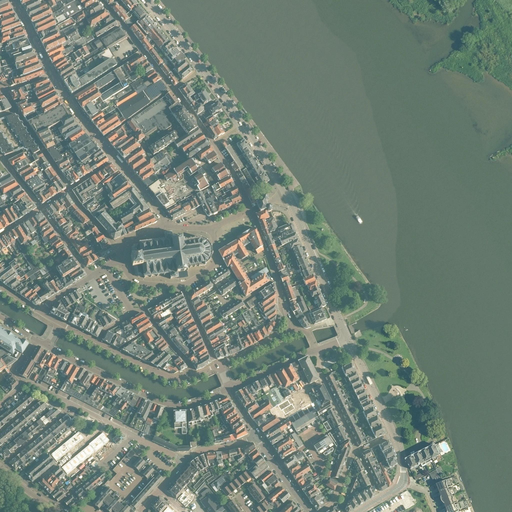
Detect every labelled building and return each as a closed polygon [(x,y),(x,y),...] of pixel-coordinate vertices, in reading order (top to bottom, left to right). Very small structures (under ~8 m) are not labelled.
[(36,0),(23,6),(26,12),(44,3),(44,2),(45,2),(44,0),(36,0)] [(48,0),(44,0),(45,2),(44,2),(44,3),(26,12),(29,18),(48,9),(51,8),(48,2),(49,2),(48,0)] [(53,0),(52,0),(49,2),(48,2),(51,8),(48,9),(29,18),(32,24),(51,14),(61,8),(74,1),(73,0),(64,0),(57,4),(55,4),(53,0)] [(75,0),(74,1),(61,8),(64,14),(67,18),(86,7),(84,3),(88,0),(75,0)] [(138,5),(133,0),(132,0),(129,3),(127,1),(124,4),(125,6),(124,6),(126,9),(127,8),(130,12),(138,5)] [(8,4),(0,7),(0,13),(12,10),(8,4)] [(130,12),(126,15),(129,18),(131,16),(130,15),(131,14),(131,15),(134,13),(134,14),(133,15),(135,17),(136,16),(139,19),(139,20),(140,20),(146,15),(138,5),(130,12)] [(93,10),(91,7),(86,10),(90,16),(91,17),(91,16),(96,14),(93,10)] [(64,14),(61,8),(51,14),(32,24),(35,29),(53,20),(55,19),(62,15),(66,19),(67,18),(64,14)] [(0,28),(19,21),(16,16),(12,10),(0,13),(0,28)] [(92,18),(87,21),(90,27),(91,28),(94,32),(100,28),(107,24),(113,20),(109,15),(105,10),(100,13),(92,18)] [(126,15),(122,11),(118,15),(124,22),(128,19),(129,19),(129,18),(126,15)] [(86,18),(85,16),(83,12),(74,17),(79,24),(87,20),(87,21),(92,18),(91,16),(91,17),(90,16),(88,17),(88,16),(86,18)] [(53,20),(35,29),(37,34),(42,32),(45,30),(56,25),(58,24),(62,21),(66,19),(62,15),(55,19),(53,20)] [(138,22),(135,24),(134,25),(139,30),(139,31),(140,31),(136,26),(138,24),(141,27),(141,28),(140,27),(139,28),(141,30),(151,21),(149,19),(150,18),(150,16),(149,15),(147,15),(147,16),(146,15),(140,20),(138,22)] [(70,27),(41,41),(43,46),(62,37),(65,35),(75,29),(76,28),(75,27),(79,24),(74,17),(71,18),(75,24),(73,26),(70,27)] [(75,24),(71,18),(55,27),(38,36),(41,41),(70,27),(73,26),(75,24)] [(132,22),(129,19),(128,19),(124,22),(130,29),(134,25),(135,24),(134,25),(132,22)] [(79,24),(75,27),(76,28),(80,26),(81,27),(85,24),(88,29),(91,28),(90,27),(87,21),(87,20),(79,24)] [(113,20),(107,24),(110,29),(114,27),(118,25),(113,20)] [(0,33),(21,26),(19,21),(0,28),(0,33)] [(143,35),(140,31),(139,31),(143,36),(146,34),(147,35),(156,27),(156,26),(156,25),(156,24),(155,23),(154,23),(153,24),(151,21),(141,30),(142,31),(143,30),(146,33),(143,35)] [(107,24),(100,28),(104,33),(107,32),(107,31),(110,29),(107,24)] [(134,25),(130,29),(134,34),(139,30),(134,25)] [(0,33),(0,44),(10,41),(8,36),(23,31),(21,26),(0,33)] [(128,37),(119,27),(98,39),(102,46),(106,44),(109,48),(124,40),(128,37)] [(146,34),(143,36),(144,37),(144,38),(145,39),(149,36),(152,39),(160,32),(160,31),(159,29),(158,29),(156,27),(147,35),(146,34)] [(100,28),(94,32),(94,33),(97,37),(101,35),(104,33),(100,28)] [(75,30),(75,29),(65,35),(68,40),(78,34),(80,33),(77,29),(75,30)] [(139,30),(134,34),(140,41),(144,38),(144,37),(143,36),(139,31),(139,30)] [(25,35),(23,31),(8,36),(10,41),(25,35)] [(90,32),(81,38),(86,44),(94,39),(90,32)] [(154,42),(151,46),(152,48),(156,45),(156,44),(165,37),(160,32),(152,39),(154,42)] [(65,42),(46,52),(49,58),(71,46),(74,51),(79,48),(86,44),(81,38),(80,38),(78,34),(68,40),(65,42)] [(0,49),(2,49),(1,45),(7,43),(8,47),(28,40),(25,35),(10,41),(0,44),(0,49)] [(65,42),(62,37),(43,46),(46,52),(65,42)] [(170,44),(165,37),(156,44),(156,45),(156,44),(162,51),(161,51),(162,51),(170,44)] [(145,39),(144,38),(140,41),(144,47),(148,43),(145,39)] [(98,39),(94,42),(98,49),(102,46),(98,39)] [(2,49),(3,51),(1,51),(1,52),(2,55),(3,55),(7,54),(30,45),(28,40),(8,47),(2,49)] [(151,46),(148,43),(144,47),(148,52),(153,49),(152,48),(151,46)] [(170,44),(162,51),(166,57),(176,48),(174,46),(174,45),(173,43),(172,43),(171,43),(170,44)] [(98,49),(96,50),(109,70),(117,66),(113,62),(112,59),(114,58),(109,48),(106,44),(102,46),(98,49)] [(7,54),(3,55),(3,57),(7,56),(8,55),(9,55),(10,59),(33,51),(30,45),(7,54)] [(71,46),(49,58),(52,64),(63,58),(62,56),(65,54),(66,56),(70,54),(70,53),(74,51),(71,46)] [(86,47),(75,53),(78,59),(82,57),(82,58),(88,54),(89,54),(88,51),(86,47)] [(176,49),(176,48),(166,57),(168,59),(171,62),(181,54),(179,52),(179,51),(178,50),(177,49),(176,49)] [(153,49),(148,52),(154,59),(158,56),(157,55),(157,54),(153,49)] [(89,54),(88,54),(102,75),(109,70),(96,50),(94,51),(89,54)] [(33,51),(10,59),(1,62),(3,67),(14,64),(35,57),(33,51)] [(88,54),(82,58),(85,62),(83,63),(87,68),(94,80),(102,75),(88,54)] [(134,63),(132,65),(135,69),(139,67),(138,66),(146,60),(141,54),(134,59),(132,60),(134,63)] [(171,62),(166,66),(171,72),(174,69),(175,68),(184,61),(185,60),(183,58),(184,57),(182,54),(182,55),(181,55),(181,54),(171,62)] [(158,56),(154,59),(159,66),(162,63),(163,62),(161,60),(158,56)] [(1,68),(0,68),(0,74),(3,74),(9,73),(17,71),(24,68),(38,63),(35,57),(14,64),(3,67),(1,68)] [(70,61),(68,57),(54,65),(56,69),(70,61)] [(76,62),(73,63),(58,73),(61,77),(83,63),(85,62),(82,58),(82,57),(78,59),(75,61),(76,62)] [(71,60),(70,61),(56,69),(58,73),(73,63),(71,60)] [(149,64),(146,60),(138,66),(140,70),(142,72),(145,71),(143,68),(149,64)] [(166,66),(165,65),(164,65),(167,69),(170,72),(170,73),(171,72),(175,77),(178,74),(188,66),(184,61),(175,68),(174,69),(171,72),(166,66)] [(17,71),(9,73),(11,80),(13,79),(20,77),(24,76),(24,75),(30,73),(36,71),(41,69),(38,63),(24,68),(17,71)] [(87,68),(83,63),(61,77),(64,82),(72,77),(79,73),(87,68)] [(132,71),(128,63),(123,66),(128,75),(133,72),(132,71)] [(153,69),(149,64),(143,68),(145,71),(146,73),(148,72),(153,69)] [(164,64),(160,68),(167,76),(170,73),(170,72),(167,69),(164,65),(165,65),(165,64),(164,64)] [(128,75),(123,66),(118,70),(124,79),(121,81),(122,83),(125,81),(130,78),(128,75)] [(188,66),(178,74),(182,80),(192,71),(188,66)] [(94,80),(87,68),(79,73),(87,85),(90,83),(94,80)] [(124,79),(118,70),(113,73),(117,78),(119,83),(120,84),(122,83),(121,81),(124,79)] [(146,75),(148,79),(144,81),(142,78),(140,79),(144,84),(149,80),(157,75),(153,70),(149,73),(146,75)] [(36,71),(30,73),(33,79),(39,77),(36,71)] [(3,74),(0,74),(0,82),(7,81),(9,80),(11,80),(9,73),(3,74)] [(30,73),(24,75),(26,82),(27,82),(27,81),(33,79),(30,73)] [(79,73),(72,77),(79,89),(87,85),(79,73)] [(117,78),(113,73),(94,85),(79,94),(74,97),(82,109),(92,103),(94,102),(98,99),(102,96),(101,94),(107,90),(104,87),(117,78)] [(100,112),(98,113),(89,119),(104,136),(115,129),(121,124),(169,90),(161,80),(157,75),(149,80),(144,84),(140,79),(130,85),(133,90),(127,95),(117,101),(115,103),(118,108),(117,108),(123,117),(118,120),(115,115),(105,122),(102,118),(104,116),(101,112),(109,107),(108,107),(100,112)] [(130,78),(125,81),(128,86),(137,79),(135,75),(133,77),(130,78)] [(79,89),(72,77),(64,82),(72,94),(79,89)] [(179,83),(175,77),(170,80),(174,85),(175,85),(179,83)] [(119,83),(117,78),(104,87),(107,90),(108,92),(119,86),(119,83)] [(47,79),(33,84),(29,85),(32,91),(33,91),(50,83),(47,79)] [(125,81),(122,83),(120,84),(123,90),(126,88),(128,87),(128,86),(125,81)] [(53,89),(50,83),(33,91),(34,93),(36,96),(53,89)] [(108,92),(102,96),(98,99),(101,104),(103,103),(105,102),(114,96),(123,90),(120,84),(119,83),(119,86),(108,92)] [(191,89),(187,84),(179,90),(182,95),(185,93),(191,89)] [(130,85),(128,87),(126,88),(123,90),(127,95),(133,90),(130,85)] [(20,89),(16,90),(20,101),(25,99),(24,97),(20,89)] [(53,89),(36,96),(36,97),(39,102),(56,94),(53,89)] [(194,94),(191,89),(185,93),(182,95),(186,100),(189,98),(190,97),(194,94)] [(20,101),(16,90),(11,92),(10,94),(15,103),(20,101)] [(127,95),(123,90),(114,96),(117,101),(127,95)] [(204,90),(200,93),(197,95),(190,99),(191,99),(193,102),(197,107),(198,107),(198,106),(199,106),(200,105),(201,106),(202,106),(207,103),(211,101),(209,97),(207,94),(204,90)] [(165,96),(167,99),(166,100),(164,101),(166,104),(168,103),(167,102),(169,101),(172,106),(178,102),(171,92),(165,96)] [(25,101),(16,105),(18,107),(23,115),(33,111),(60,99),(56,94),(39,102),(36,103),(32,104),(27,106),(25,101)] [(132,119),(127,123),(132,129),(135,134),(140,130),(141,132),(141,133),(144,138),(146,141),(147,141),(147,142),(149,145),(149,146),(150,147),(154,144),(148,135),(158,128),(159,129),(159,128),(161,132),(163,131),(173,124),(168,118),(173,114),(172,113),(169,108),(166,104),(164,101),(162,98),(132,120),(132,119)] [(60,99),(33,111),(37,118),(63,104),(60,99)] [(103,103),(101,104),(97,107),(100,112),(108,107),(105,102),(103,103)] [(172,106),(169,108),(172,113),(173,114),(182,107),(181,105),(178,102),(172,106)] [(209,105),(203,109),(203,110),(203,112),(201,113),(197,115),(199,119),(205,115),(203,113),(207,110),(210,115),(208,116),(209,117),(211,116),(216,112),(222,109),(221,108),(221,107),(221,106),(220,106),(220,105),(218,102),(214,104),(213,103),(209,105)] [(92,103),(82,109),(89,119),(98,113),(92,103)] [(63,104),(37,118),(28,122),(36,134),(47,129),(71,116),(63,104)] [(197,107),(193,110),(197,115),(201,113),(203,112),(203,110),(203,109),(203,108),(203,107),(202,107),(202,106),(201,106),(200,105),(199,106),(198,106),(198,107),(197,107)] [(150,147),(149,148),(152,152),(153,155),(174,141),(175,143),(182,139),(185,136),(197,128),(182,107),(173,114),(186,133),(180,137),(175,130),(173,131),(154,144),(150,147)] [(209,117),(206,119),(208,122),(209,124),(215,119),(214,118),(215,118),(214,116),(217,114),(221,112),(220,110),(222,109),(216,112),(211,116),(209,117)] [(33,111),(23,115),(28,122),(37,118),(33,111)] [(0,149),(4,156),(22,149),(24,152),(24,153),(29,151),(32,155),(40,151),(15,114),(0,119),(0,149)] [(74,121),(71,116),(47,129),(50,134),(74,121)] [(215,119),(209,124),(211,127),(212,126),(213,128),(218,125),(215,119)] [(74,121),(50,134),(53,138),(54,138),(54,139),(78,126),(74,121)] [(132,129),(127,123),(106,138),(110,144),(128,132),(132,129)] [(218,125),(213,128),(219,136),(221,135),(222,135),(224,133),(218,125)] [(78,126),(54,139),(55,140),(54,141),(56,145),(81,130),(78,126)] [(212,126),(211,127),(207,130),(214,140),(219,136),(213,128),(212,126)] [(197,128),(185,136),(189,142),(201,134),(197,128)] [(50,134),(47,129),(36,134),(40,140),(47,150),(56,145),(54,141),(55,140),(54,139),(54,138),(53,138),(50,134)] [(135,134),(132,129),(128,132),(110,144),(114,148),(135,134)] [(81,130),(56,145),(47,150),(47,151),(55,146),(57,151),(85,134),(81,130)] [(140,130),(135,134),(114,148),(118,153),(137,140),(135,137),(141,133),(141,132),(140,130)] [(144,138),(141,133),(135,137),(137,140),(118,153),(123,159),(140,147),(137,142),(138,142),(144,138)] [(85,134),(57,151),(60,156),(64,153),(62,149),(67,146),(69,150),(89,139),(85,134)] [(201,134),(189,142),(181,148),(184,153),(205,140),(201,134)] [(182,139),(175,143),(174,143),(178,149),(181,148),(189,142),(185,136),(182,139)] [(89,139),(69,150),(64,153),(60,156),(62,159),(63,160),(74,153),(92,143),(89,139)] [(244,140),(243,141),(242,139),(241,139),(237,141),(237,142),(238,144),(237,145),(239,148),(247,144),(244,140)] [(209,145),(205,140),(184,153),(185,154),(188,159),(209,145)] [(226,140),(221,143),(225,148),(230,145),(226,140)] [(92,143),(74,153),(78,159),(96,147),(92,143)] [(231,147),(230,145),(225,148),(225,149),(233,161),(238,157),(242,154),(243,155),(250,150),(249,149),(249,148),(247,144),(239,148),(234,151),(231,147)] [(55,146),(47,151),(56,163),(62,159),(60,156),(57,151),(55,146)] [(96,147),(78,159),(75,160),(78,164),(81,162),(90,156),(99,150),(96,147)] [(214,152),(210,147),(197,155),(201,160),(204,158),(205,158),(213,152),(214,152)] [(141,148),(124,160),(129,165),(142,156),(145,154),(141,148)] [(90,156),(81,162),(84,165),(87,164),(92,160),(102,153),(99,150),(90,156)] [(250,150),(243,155),(247,161),(254,157),(250,150)] [(29,151),(24,153),(9,160),(8,160),(13,166),(30,158),(29,157),(32,155),(29,151)] [(40,151),(32,155),(29,157),(30,158),(13,166),(17,172),(24,168),(34,162),(44,157),(40,151)] [(218,158),(214,152),(213,152),(205,158),(208,162),(210,161),(211,163),(218,158)] [(63,160),(57,165),(60,169),(63,174),(70,169),(72,168),(72,169),(76,167),(75,166),(78,164),(75,160),(78,159),(74,153),(63,160)] [(105,156),(102,153),(92,160),(94,163),(105,156)] [(105,156),(94,163),(97,167),(97,168),(105,162),(108,160),(105,156)] [(142,156),(129,165),(134,171),(151,160),(150,159),(146,162),(143,157),(142,157),(142,156)] [(48,162),(44,157),(34,162),(34,163),(36,165),(37,168),(38,167),(48,162)] [(196,158),(194,157),(176,169),(187,181),(198,193),(215,183),(208,173),(205,175),(201,169),(201,170),(200,168),(198,165),(196,167),(194,164),(196,158)] [(242,164),(238,157),(233,161),(234,162),(236,166),(237,167),(242,164)] [(242,164),(237,167),(239,169),(239,168),(240,168),(240,169),(246,166),(247,168),(257,162),(254,157),(247,161),(242,164)] [(166,158),(155,165),(138,177),(142,181),(161,169),(162,169),(168,165),(170,164),(169,163),(168,161),(166,158)] [(92,160),(87,164),(88,165),(92,171),(97,167),(94,163),(92,160)] [(151,160),(134,171),(138,177),(155,165),(151,160)] [(0,180),(10,175),(9,175),(0,164),(0,162),(0,180)] [(34,163),(34,162),(24,168),(17,172),(21,177),(34,170),(37,168),(36,165),(31,168),(29,166),(34,163)] [(51,167),(48,162),(38,167),(41,172),(43,170),(44,171),(51,167)] [(81,162),(78,164),(75,166),(76,167),(77,169),(78,169),(76,166),(78,164),(81,167),(78,168),(83,176),(88,173),(84,168),(85,167),(84,165),(81,162)] [(257,162),(247,168),(242,171),(246,177),(250,175),(248,172),(252,170),(253,173),(261,168),(257,162)] [(87,164),(84,165),(85,167),(84,168),(88,173),(92,171),(88,165),(87,164)] [(112,164),(106,168),(105,168),(107,172),(114,167),(112,164)] [(220,164),(212,169),(215,173),(217,172),(219,175),(217,176),(219,181),(229,176),(221,164),(220,164)] [(169,165),(168,165),(162,169),(166,174),(172,170),(171,168),(169,166),(169,165)] [(297,165),(290,170),(307,191),(314,186),(297,165)] [(51,167),(44,171),(47,176),(54,172),(51,167)] [(77,169),(76,167),(72,169),(79,179),(83,176),(78,168),(78,169),(77,169)] [(105,168),(104,169),(107,175),(103,177),(106,181),(118,171),(114,167),(107,172),(105,168)] [(72,168),(70,169),(71,170),(69,172),(70,174),(75,182),(79,179),(72,169),(72,168)] [(250,175),(246,177),(250,184),(265,174),(264,173),(261,168),(253,173),(256,176),(252,178),(250,175)] [(166,174),(162,169),(161,169),(142,181),(147,187),(157,180),(166,174)] [(176,169),(157,181),(148,188),(158,199),(157,199),(162,206),(163,206),(165,209),(166,209),(166,210),(176,204),(180,201),(181,202),(198,193),(187,181),(176,169)] [(37,176),(34,170),(21,177),(25,182),(37,176)] [(70,174),(69,172),(68,171),(63,174),(70,184),(71,184),(75,182),(70,174)] [(101,184),(97,188),(93,191),(92,190),(89,192),(90,194),(90,195),(93,194),(97,192),(99,191),(105,188),(105,187),(106,186),(106,185),(121,174),(118,171),(106,181),(101,184)] [(37,176),(25,182),(33,192),(45,185),(43,182),(48,179),(43,172),(37,176)] [(57,176),(54,172),(47,176),(50,180),(57,176)] [(103,177),(100,172),(95,175),(101,184),(106,181),(103,177)] [(241,172),(240,172),(237,174),(240,180),(245,178),(241,172)] [(128,182),(121,174),(106,185),(106,186),(105,187),(105,188),(99,191),(97,192),(93,194),(95,197),(99,202),(104,198),(105,198),(109,195),(128,182)] [(269,181),(265,174),(250,184),(253,188),(252,189),(251,190),(253,193),(259,189),(256,185),(259,182),(261,186),(269,181)] [(0,188),(14,181),(10,175),(0,180),(0,188)] [(101,184),(95,175),(90,179),(97,188),(101,184)] [(58,176),(54,179),(56,182),(62,190),(66,188),(63,184),(61,182),(58,176)] [(234,184),(230,177),(213,186),(216,190),(217,193),(234,184)] [(245,178),(240,180),(241,182),(242,182),(243,184),(242,185),(244,187),(249,184),(245,178)] [(54,179),(49,182),(51,185),(57,193),(62,190),(56,182),(54,179)] [(90,179),(72,191),(79,201),(82,205),(89,200),(94,198),(95,197),(93,194),(90,195),(90,194),(89,192),(92,190),(93,191),(97,188),(90,179)] [(0,196),(19,186),(14,181),(0,188),(0,196)] [(45,185),(33,192),(36,195),(46,189),(51,185),(49,182),(45,185)] [(105,198),(104,198),(108,203),(109,203),(118,197),(131,187),(128,182),(109,195),(105,198)] [(234,184),(217,193),(215,194),(216,196),(215,196),(216,198),(218,197),(220,196),(224,194),(230,191),(236,188),(234,184)] [(51,185),(46,189),(47,191),(52,197),(57,193),(51,185)] [(0,206),(0,207),(4,205),(3,203),(7,201),(8,200),(23,191),(19,186),(0,196),(0,206)] [(129,200),(134,207),(129,211),(119,217),(121,220),(118,222),(107,210),(94,217),(94,218),(95,218),(97,220),(96,220),(97,221),(99,223),(100,224),(102,226),(102,227),(105,229),(104,229),(105,230),(107,232),(108,233),(110,235),(114,240),(122,237),(126,235),(120,225),(131,220),(136,217),(139,215),(148,209),(144,204),(140,198),(131,187),(118,197),(109,203),(111,206),(112,207),(113,210),(129,200)] [(239,194),(236,188),(230,191),(233,197),(235,196),(239,194)] [(46,189),(36,195),(42,204),(47,200),(43,194),(47,191),(46,189)] [(8,200),(7,201),(8,203),(11,201),(12,202),(14,201),(15,203),(18,201),(21,200),(27,196),(23,191),(8,200)] [(52,197),(47,191),(43,194),(47,200),(52,197)] [(230,191),(224,194),(225,195),(222,197),(223,199),(221,200),(222,202),(230,198),(233,205),(234,205),(231,198),(233,197),(230,191)] [(202,192),(194,196),(199,206),(201,205),(203,203),(201,198),(204,197),(202,192)] [(73,204),(67,194),(61,198),(68,208),(65,211),(65,212),(66,214),(68,212),(71,210),(69,208),(73,204)] [(235,196),(233,197),(231,198),(234,205),(239,203),(243,200),(239,194),(235,196)] [(254,195),(248,197),(253,207),(257,205),(258,205),(257,202),(258,202),(254,195)] [(257,202),(258,205),(257,205),(258,207),(259,209),(260,212),(261,212),(262,213),(266,211),(267,212),(268,212),(269,212),(270,211),(271,211),(272,210),(272,209),(272,208),(272,207),(271,206),(270,205),(269,205),(268,205),(267,204),(266,202),(267,201),(268,200),(268,199),(268,198),(267,197),(267,196),(266,196),(265,195),(264,195),(263,196),(262,196),(262,197),(261,197),(261,198),(261,199),(261,200),(258,202),(257,202)] [(27,196),(21,200),(23,203),(26,207),(29,205),(32,202),(27,196)] [(99,202),(95,197),(94,198),(89,200),(82,205),(87,210),(97,203),(99,202)] [(206,201),(204,197),(201,198),(203,203),(201,205),(204,209),(203,210),(205,212),(205,213),(207,216),(209,217),(213,215),(208,205),(210,205),(207,200),(206,201)] [(219,200),(218,197),(216,198),(218,202),(217,202),(222,211),(226,209),(222,202),(221,200),(219,200)] [(68,208),(61,198),(57,201),(61,207),(64,212),(65,212),(65,211),(68,208)] [(97,203),(87,210),(90,214),(101,207),(105,204),(105,205),(108,203),(104,198),(99,202),(97,203)] [(192,201),(190,198),(185,201),(187,204),(191,211),(195,209),(192,201)] [(211,198),(207,200),(210,205),(208,205),(213,215),(217,213),(214,204),(211,198)] [(226,209),(233,205),(230,198),(222,202),(226,209)] [(21,200),(18,201),(23,209),(25,208),(29,213),(36,208),(32,202),(29,205),(26,207),(23,203),(21,200)] [(15,203),(14,203),(23,216),(29,213),(25,208),(23,209),(18,201),(15,203)] [(61,207),(57,201),(51,205),(55,209),(56,208),(57,210),(57,211),(58,212),(60,215),(63,213),(64,214),(65,215),(66,214),(65,212),(64,212),(61,207)] [(217,202),(214,204),(217,213),(222,211),(217,202)] [(14,203),(10,206),(19,219),(23,216),(14,203)] [(101,207),(90,214),(94,217),(107,210),(108,209),(112,207),(111,206),(108,208),(106,205),(109,203),(108,203),(105,205),(105,204),(101,207)] [(79,210),(73,204),(69,208),(71,210),(73,213),(79,210)] [(181,208),(178,204),(167,211),(169,215),(181,208)] [(191,211),(187,204),(182,207),(182,208),(185,214),(191,211)] [(4,205),(0,207),(2,210),(3,212),(3,213),(10,224),(14,222),(6,208),(4,205)] [(51,205),(47,208),(46,210),(51,216),(52,216),(58,212),(57,211),(57,210),(56,208),(55,209),(51,205)] [(7,207),(6,208),(14,222),(19,219),(10,206),(7,207)] [(182,208),(181,208),(169,215),(173,220),(185,214),(182,208)] [(148,209),(139,215),(136,217),(140,223),(143,221),(153,216),(148,209)] [(261,212),(260,212),(256,214),(259,222),(264,220),(265,220),(270,218),(267,212),(266,211),(262,213),(261,212)] [(0,214),(1,216),(0,216),(0,220),(4,228),(10,224),(3,213),(3,212),(1,213),(2,213),(0,214)] [(44,217),(40,212),(33,217),(36,222),(44,217)] [(61,216),(54,220),(57,224),(67,217),(67,216),(66,214),(65,215),(62,217),(61,216)] [(153,216),(143,221),(146,227),(157,222),(153,216)] [(33,217),(28,220),(36,231),(40,228),(36,222),(33,217)] [(40,228),(36,231),(38,234),(50,226),(48,223),(45,219),(44,217),(36,222),(40,228)] [(69,220),(67,217),(57,224),(60,227),(67,223),(66,222),(69,220)] [(93,225),(86,217),(81,221),(83,223),(83,224),(85,223),(89,227),(93,225)] [(265,220),(264,220),(267,227),(275,224),(273,218),(269,220),(266,221),(265,220)] [(36,231),(28,220),(24,223),(34,238),(38,236),(37,235),(38,234),(36,231)] [(67,223),(60,227),(63,231),(70,227),(73,225),(69,220),(66,222),(67,223)] [(134,225),(131,220),(120,225),(126,235),(128,234),(126,229),(132,226),(134,225)] [(267,227),(264,220),(259,222),(262,230),(268,228),(267,227)] [(134,225),(132,226),(134,231),(146,227),(143,221),(140,223),(134,225)] [(34,238),(24,223),(19,226),(33,246),(36,243),(34,238)] [(275,224),(267,227),(268,228),(270,233),(269,233),(269,235),(270,236),(276,234),(279,233),(278,231),(279,230),(278,229),(275,224)] [(276,234),(270,236),(271,240),(272,242),(278,240),(295,233),(292,225),(291,225),(291,224),(290,224),(278,229),(279,230),(278,231),(279,233),(280,236),(278,236),(278,235),(277,236),(276,234)] [(19,226),(14,230),(28,249),(33,246),(19,226)] [(50,226),(38,234),(37,235),(38,236),(40,240),(42,239),(45,237),(53,231),(50,226)] [(97,230),(94,226),(85,232),(87,236),(90,234),(92,233),(97,230)] [(73,231),(70,227),(63,231),(66,236),(73,231)] [(224,248),(219,251),(224,261),(227,267),(229,266),(239,282),(237,283),(246,296),(270,281),(268,277),(266,273),(269,272),(266,268),(250,277),(253,281),(250,282),(234,256),(238,254),(241,260),(249,256),(244,247),(250,243),(255,251),(256,251),(258,254),(264,250),(258,233),(256,231),(256,230),(254,228),(250,231),(250,230),(242,235),(237,238),(238,240),(233,243),(224,248)] [(73,231),(66,236),(70,240),(78,235),(79,234),(75,229),(73,231)] [(28,249),(14,230),(10,233),(23,252),(25,251),(28,249)] [(101,234),(97,230),(92,233),(94,238),(95,238),(98,236),(101,234)] [(53,231),(45,237),(48,242),(57,236),(53,231)] [(171,232),(171,233),(165,233),(164,233),(164,234),(165,239),(160,240),(159,239),(159,240),(153,241),(153,240),(152,240),(152,241),(147,241),(146,240),(146,242),(140,242),(140,241),(139,241),(139,242),(139,243),(134,244),(131,248),(132,255),(141,254),(142,265),(134,266),(135,274),(138,277),(143,276),(143,277),(144,277),(144,278),(145,278),(145,277),(150,276),(151,277),(152,277),(151,276),(157,275),(157,276),(158,276),(158,275),(164,274),(164,275),(165,275),(164,274),(170,273),(171,278),(170,279),(171,279),(171,278),(178,278),(179,278),(178,277),(177,272),(186,271),(187,272),(187,271),(186,270),(186,268),(186,267),(190,267),(190,268),(191,267),(194,266),(194,267),(195,267),(195,266),(198,266),(199,266),(204,265),(206,265),(206,264),(209,261),(210,261),(210,260),(211,260),(210,259),(212,254),(213,254),(213,253),(212,252),(211,247),(212,246),(211,246),(210,246),(207,241),(208,240),(207,240),(206,240),(201,238),(201,237),(200,237),(199,238),(195,238),(194,238),(194,239),(191,239),(191,238),(190,238),(190,239),(186,240),(186,239),(186,240),(184,240),(184,238),(182,239),(182,238),(182,237),(181,236),(181,237),(172,238),(171,233),(172,232),(171,232)] [(10,233),(5,236),(11,245),(18,255),(23,252),(10,233)] [(298,239),(295,233),(278,240),(279,242),(280,243),(280,242),(282,245),(280,245),(280,246),(287,244),(298,239)] [(98,236),(95,238),(96,241),(94,242),(91,243),(92,246),(94,245),(102,241),(105,239),(101,234),(98,236)] [(78,235),(70,240),(72,244),(77,241),(76,241),(80,238),(79,239),(77,237),(79,236),(78,235)] [(11,245),(5,236),(0,239),(6,247),(6,248),(9,247),(11,251),(9,252),(11,254),(13,253),(13,254),(14,254),(16,256),(18,255),(11,245)] [(48,242),(47,243),(46,244),(44,245),(45,247),(50,244),(51,247),(53,245),(60,240),(57,236),(48,242)] [(77,241),(72,244),(76,249),(86,243),(88,241),(87,239),(84,240),(85,241),(83,242),(81,239),(80,238),(76,241),(77,241)] [(300,245),(298,239),(287,244),(288,247),(287,248),(288,250),(291,249),(300,245)] [(53,245),(55,248),(49,251),(50,253),(53,251),(63,245),(60,240),(53,245)] [(89,248),(86,243),(76,249),(79,254),(89,248)] [(63,245),(53,251),(55,253),(57,251),(58,252),(56,253),(57,254),(58,253),(66,248),(63,245)] [(300,245),(291,249),(293,255),(303,251),(300,245)] [(111,246),(103,250),(106,255),(113,251),(113,250),(113,249),(111,246)] [(90,247),(89,248),(79,254),(83,260),(90,256),(94,254),(93,252),(94,251),(92,247),(91,248),(90,247)] [(66,248),(58,253),(60,256),(61,256),(63,258),(65,256),(67,260),(72,256),(71,256),(66,248)] [(37,269),(26,251),(22,254),(33,270),(26,274),(26,275),(25,275),(24,276),(25,276),(27,275),(29,278),(29,277),(34,275),(39,271),(38,268),(37,269)] [(305,257),(303,251),(293,255),(296,261),(305,257)] [(141,254),(132,255),(131,256),(131,259),(132,263),(132,266),(134,266),(142,265),(141,254)] [(305,257),(296,261),(298,267),(308,263),(305,257)] [(73,258),(61,265),(56,268),(62,278),(63,278),(80,267),(79,267),(73,258)] [(7,269),(5,270),(0,274),(0,280),(6,286),(19,276),(21,279),(24,276),(25,275),(17,265),(15,261),(9,264),(11,266),(7,269)] [(291,270),(289,271),(290,273),(299,269),(301,273),(310,269),(308,263),(298,267),(295,268),(292,270),(291,270)] [(80,267),(63,278),(64,279),(65,278),(68,279),(72,276),(72,277),(74,276),(74,277),(83,272),(80,267)] [(231,274),(230,273),(228,269),(222,272),(226,277),(231,274)] [(310,269),(301,273),(304,279),(313,275),(310,269)] [(65,278),(64,279),(66,282),(71,279),(74,283),(86,276),(83,272),(74,277),(74,276),(72,277),(72,276),(68,279),(65,278)] [(222,272),(217,276),(220,281),(226,277),(222,272)] [(55,273),(53,274),(55,277),(54,277),(57,282),(55,284),(60,291),(64,288),(59,280),(56,276),(55,273)] [(289,281),(287,276),(286,276),(286,275),(280,277),(283,283),(288,281),(289,281)] [(303,283),(291,288),(292,290),(292,291),(293,292),(297,290),(297,289),(307,285),(315,282),(313,275),(304,279),(303,279),(305,284),(304,284),(303,283)] [(21,279),(19,276),(6,286),(12,289),(21,283),(20,283),(18,281),(21,279)] [(220,281),(217,276),(212,279),(215,284),(220,281)] [(237,285),(234,281),(233,280),(231,277),(228,279),(230,282),(229,282),(233,288),(237,285)] [(62,278),(61,278),(59,280),(64,288),(73,284),(74,283),(71,279),(66,282),(64,279),(63,278),(62,278)] [(21,283),(12,289),(16,292),(25,286),(27,285),(27,284),(28,283),(27,281),(22,285),(21,283)] [(51,282),(48,284),(55,294),(60,291),(55,284),(53,281),(51,282)] [(55,294),(48,284),(46,282),(45,283),(41,286),(46,291),(51,297),(55,294)] [(233,288),(229,282),(224,286),(228,292),(233,288)] [(263,300),(276,292),(275,283),(273,282),(270,284),(270,286),(266,288),(265,288),(264,289),(264,290),(258,293),(263,300)] [(308,289),(307,289),(304,290),(306,293),(307,293),(318,288),(315,282),(307,285),(308,289)] [(27,288),(25,286),(16,292),(21,295),(32,287),(31,285),(27,288)] [(31,285),(32,287),(21,295),(26,299),(39,288),(37,286),(34,288),(31,285)] [(201,286),(195,290),(199,296),(205,292),(201,286)] [(228,292),(224,286),(218,290),(222,296),(228,292)] [(40,290),(39,288),(26,299),(30,302),(40,293),(40,292),(41,291),(40,290)] [(318,288),(307,293),(308,295),(310,294),(312,298),(313,297),(321,294),(318,288)] [(79,293),(77,290),(72,293),(77,302),(78,304),(80,302),(78,299),(81,298),(82,300),(83,298),(82,297),(81,297),(79,293)] [(199,296),(195,290),(194,291),(190,297),(190,299),(199,296)] [(41,291),(40,292),(42,294),(38,297),(42,302),(51,297),(46,291),(44,293),(43,291),(42,292),(41,291)] [(42,294),(40,292),(40,293),(30,302),(35,305),(37,305),(42,302),(38,297),(42,294)] [(263,300),(259,303),(258,304),(261,308),(275,298),(276,298),(276,292),(263,300)] [(72,293),(67,296),(72,305),(74,308),(76,307),(74,303),(77,302),(78,304),(77,302),(72,293)] [(168,306),(183,297),(181,293),(161,303),(164,308),(168,306)] [(72,305),(67,296),(61,299),(63,303),(67,309),(70,311),(71,308),(68,307),(72,305)] [(199,296),(190,299),(191,300),(193,305),(200,302),(198,299),(200,298),(199,296)] [(257,301),(254,296),(246,302),(251,309),(255,306),(254,304),(257,301)] [(298,298),(300,303),(298,304),(300,308),(303,313),(307,311),(303,302),(301,296),(300,297),(298,298)] [(183,297),(168,306),(170,309),(184,301),(183,297)] [(275,298),(261,308),(259,309),(262,313),(275,304),(275,298)] [(53,309),(52,309),(50,313),(54,315),(55,315),(61,318),(61,319),(62,319),(65,321),(66,321),(69,314),(61,309),(62,308),(59,307),(60,306),(62,307),(64,310),(66,311),(67,309),(70,311),(67,309),(63,303),(61,299),(56,302),(53,309)] [(315,305),(308,308),(311,312),(310,312),(310,313),(322,308),(325,306),(322,299),(315,302),(314,302),(315,305)] [(202,300),(200,302),(193,305),(195,310),(205,305),(202,300)] [(241,300),(236,303),(239,309),(244,305),(241,300)] [(162,319),(157,322),(158,323),(171,315),(174,313),(186,305),(184,301),(170,309),(164,312),(162,313),(160,315),(162,319)] [(236,303),(230,307),(234,312),(239,309),(236,303)] [(71,318),(68,322),(74,325),(76,326),(83,313),(86,308),(78,304),(75,309),(74,312),(73,314),(71,318)] [(275,304),(262,313),(261,314),(264,318),(265,317),(266,316),(276,310),(275,304)] [(298,304),(291,306),(290,308),(293,312),(300,308),(298,304)] [(186,305),(174,313),(176,317),(188,309),(186,305)] [(205,305),(195,310),(196,313),(197,315),(208,309),(207,306),(205,305)] [(157,312),(154,307),(151,309),(148,310),(151,315),(157,312)] [(230,307),(225,310),(228,315),(234,312),(230,307)] [(300,308),(293,312),(295,317),(303,313),(300,308)] [(310,313),(310,312),(309,313),(308,315),(309,318),(311,323),(313,322),(314,325),(327,319),(322,308),(310,313)] [(188,309),(176,317),(174,318),(176,321),(189,313),(188,309)] [(208,309),(197,315),(199,319),(210,315),(209,313),(210,312),(208,309)] [(160,310),(157,312),(151,315),(153,318),(160,315),(162,313),(160,310)] [(228,315),(225,310),(220,313),(223,319),(228,315)] [(250,314),(249,312),(248,310),(242,314),(247,323),(253,319),(250,314)] [(266,316),(265,317),(267,319),(268,318),(269,320),(269,319),(276,315),(276,310),(266,316)] [(251,311),(249,312),(250,314),(253,319),(255,323),(258,322),(252,311),(251,311)] [(88,316),(83,313),(76,326),(84,330),(89,319),(90,318),(88,317),(88,316)] [(135,316),(135,317),(129,320),(132,325),(139,321),(139,322),(135,324),(136,325),(133,327),(134,328),(135,330),(136,329),(137,328),(143,325),(148,321),(149,321),(146,318),(141,321),(140,320),(145,317),(143,315),(142,313),(135,316)] [(189,313),(176,321),(176,322),(179,325),(191,317),(189,313)] [(117,320),(108,314),(105,316),(109,324),(117,320)] [(171,315),(158,323),(160,327),(170,321),(173,319),(171,315)] [(210,315),(199,319),(202,325),(210,320),(212,318),(210,315)] [(100,317),(100,318),(101,321),(102,322),(105,327),(109,324),(105,316),(102,317),(101,318),(100,317)] [(179,325),(175,328),(174,329),(175,330),(177,329),(180,332),(182,331),(185,329),(194,323),(191,317),(179,325)] [(211,323),(210,320),(202,325),(204,330),(218,321),(222,319),(221,317),(211,323)] [(298,321),(302,325),(307,322),(305,317),(298,321)] [(89,319),(84,330),(92,334),(96,325),(97,323),(96,323),(96,322),(94,320),(93,321),(89,319)] [(129,320),(125,322),(131,333),(132,332),(132,331),(131,329),(134,328),(133,327),(133,326),(132,325),(129,320)] [(137,328),(136,329),(137,330),(139,334),(152,325),(148,321),(143,325),(137,328)] [(172,324),(170,321),(160,327),(163,330),(172,324)] [(218,321),(204,330),(207,335),(222,326),(218,321)] [(125,322),(120,325),(122,327),(123,329),(125,333),(128,331),(129,334),(131,333),(125,322)] [(177,334),(179,337),(180,339),(181,340),(183,337),(197,329),(194,323),(185,329),(188,332),(186,333),(186,334),(185,335),(182,331),(180,332),(178,334),(177,334)] [(172,324),(163,330),(166,334),(174,329),(175,328),(172,324)] [(0,374),(6,371),(10,376),(12,374),(7,368),(17,360),(21,354),(22,354),(24,350),(24,351),(29,344),(22,339),(21,341),(13,335),(8,332),(0,327),(0,325),(0,374)] [(96,325),(92,334),(91,334),(97,337),(102,328),(96,325)] [(223,327),(222,326),(207,335),(209,341),(225,332),(226,331),(223,327)] [(257,327),(256,326),(251,329),(252,331),(253,333),(257,342),(263,339),(258,330),(257,328),(257,327)] [(166,334),(170,339),(172,337),(173,336),(175,335),(177,334),(175,331),(175,330),(174,329),(166,334)] [(181,340),(180,339),(178,341),(181,339),(182,341),(185,340),(184,338),(186,337),(188,340),(199,333),(197,329),(183,337),(181,340)] [(252,331),(250,332),(248,329),(245,331),(246,333),(253,344),(257,342),(253,333),(252,331)] [(113,334),(108,331),(106,332),(102,340),(105,341),(105,342),(107,343),(107,342),(111,344),(115,335),(113,334)] [(237,334),(235,331),(232,333),(233,335),(236,341),(240,351),(244,349),(240,340),(239,338),(237,334)] [(131,333),(129,334),(126,335),(126,333),(125,333),(125,336),(125,337),(128,341),(135,337),(132,332),(131,333)] [(148,332),(143,335),(146,339),(148,344),(151,342),(154,340),(153,340),(153,339),(151,337),(150,334),(148,332)] [(227,336),(225,332),(209,341),(211,345),(227,336)] [(115,335),(111,344),(115,347),(115,346),(118,348),(127,342),(126,340),(122,338),(123,336),(116,333),(115,335)] [(199,333),(188,340),(193,348),(202,342),(199,333)] [(246,336),(244,337),(249,346),(253,344),(246,333),(245,333),(246,336)] [(227,336),(211,345),(213,349),(227,341),(231,339),(230,337),(231,337),(230,334),(227,336)] [(161,337),(160,338),(155,342),(153,343),(156,346),(164,340),(161,337)] [(249,346),(244,337),(240,340),(244,349),(249,346)] [(164,340),(156,346),(161,352),(162,352),(164,350),(169,346),(164,340)] [(227,341),(213,349),(214,352),(220,349),(225,347),(229,345),(227,341)] [(189,351),(185,355),(188,359),(193,356),(204,347),(202,342),(193,348),(194,349),(189,351)] [(132,343),(121,350),(122,350),(122,351),(123,351),(128,353),(132,355),(138,346),(136,345),(132,343)] [(38,346),(33,354),(38,357),(35,363),(37,364),(44,350),(38,346)] [(138,346),(132,355),(136,357),(136,358),(136,357),(140,359),(140,360),(141,360),(152,352),(151,352),(138,346)] [(158,355),(156,356),(147,362),(160,368),(166,363),(170,358),(167,355),(173,351),(169,346),(164,350),(167,353),(165,355),(162,352),(161,352),(158,355)] [(185,347),(181,352),(184,355),(185,355),(189,351),(185,347)] [(207,352),(204,347),(193,356),(195,359),(207,352)] [(225,347),(220,349),(224,357),(229,356),(226,349),(225,347)] [(220,349),(214,352),(217,359),(224,357),(220,349)] [(37,364),(36,365),(42,369),(44,365),(51,354),(44,350),(37,364)] [(178,357),(173,351),(167,355),(170,358),(173,362),(178,357)] [(152,352),(141,360),(147,362),(156,356),(152,352)] [(209,356),(207,352),(195,359),(198,363),(201,361),(209,356)] [(38,357),(33,354),(30,360),(35,363),(38,357)] [(40,373),(39,375),(37,378),(43,381),(57,357),(51,354),(44,365),(42,369),(46,371),(46,372),(44,375),(40,373)] [(209,356),(201,361),(204,367),(209,363),(211,362),(209,356)] [(298,361),(291,365),(295,372),(296,374),(299,372),(302,370),(303,371),(302,372),(302,373),(303,372),(309,384),(315,381),(318,380),(319,379),(312,366),(308,357),(308,356),(307,357),(299,361),(298,361)] [(62,360),(57,357),(43,381),(55,387),(57,384),(51,381),(52,379),(58,369),(62,360)] [(170,358),(166,363),(167,364),(169,361),(171,364),(172,364),(174,367),(175,368),(177,366),(183,362),(178,357),(173,362),(170,358)] [(68,363),(62,360),(58,369),(64,372),(68,363)] [(201,361),(198,363),(194,365),(197,370),(202,368),(203,367),(204,367),(201,361)] [(183,362),(177,366),(181,370),(187,367),(183,362)] [(58,383),(56,388),(61,390),(74,366),(68,363),(64,372),(63,374),(66,376),(63,381),(65,382),(63,385),(58,383)] [(351,364),(341,368),(343,371),(343,372),(346,377),(355,373),(351,364)] [(285,388),(299,380),(296,374),(295,372),(291,365),(276,372),(270,375),(278,389),(284,386),(285,388)] [(74,366),(61,390),(67,393),(67,392),(64,390),(67,384),(70,386),(80,369),(74,366)] [(70,386),(67,392),(67,393),(70,395),(72,390),(72,389),(74,386),(76,382),(79,384),(79,383),(86,371),(80,369),(70,386)] [(79,383),(79,384),(79,383),(88,389),(91,385),(89,384),(89,383),(88,382),(89,382),(89,381),(93,375),(86,371),(79,383)] [(333,376),(331,373),(324,376),(327,382),(334,379),(336,378),(335,375),(333,376)] [(355,373),(346,377),(344,378),(347,384),(349,383),(350,382),(358,379),(355,373)] [(10,376),(8,378),(6,380),(10,384),(7,386),(6,384),(2,388),(5,391),(9,387),(12,390),(18,384),(18,381),(12,374),(10,376)] [(98,377),(93,375),(89,381),(89,382),(94,385),(98,377)] [(278,389),(270,375),(264,378),(264,379),(277,400),(279,404),(285,400),(280,391),(279,391),(277,389),(278,389)] [(103,380),(98,377),(94,385),(97,387),(103,380)] [(277,400),(264,379),(258,381),(262,389),(269,400),(271,404),(273,408),(279,404),(277,400)] [(335,382),(334,379),(327,382),(330,387),(336,384),(339,383),(337,381),(335,382)] [(350,382),(349,383),(351,386),(349,387),(349,388),(348,388),(349,390),(353,388),(361,384),(358,379),(350,382)] [(89,399),(86,403),(92,406),(96,401),(93,399),(97,393),(99,395),(101,392),(108,382),(103,380),(97,387),(92,395),(89,399)] [(258,381),(252,384),(257,392),(259,391),(262,389),(258,381)] [(101,392),(99,395),(104,397),(104,396),(108,390),(110,391),(113,385),(108,382),(101,392)] [(257,392),(252,384),(246,387),(249,391),(250,394),(252,397),(256,394),(257,396),(257,395),(260,394),(259,391),(257,392)] [(338,388),(336,384),(330,387),(332,393),(339,390),(341,388),(340,387),(338,388)] [(361,384),(353,388),(354,391),(350,393),(352,396),(352,395),(353,396),(364,390),(361,384)] [(104,396),(104,397),(104,396),(107,398),(109,394),(110,395),(109,397),(112,398),(113,397),(121,388),(113,385),(110,391),(108,390),(104,396)] [(322,386),(314,390),(319,400),(322,406),(330,401),(322,386)] [(113,397),(112,398),(112,399),(115,401),(112,405),(114,406),(126,391),(121,388),(113,397)] [(243,390),(242,389),(241,390),(239,391),(236,393),(240,400),(250,394),(249,391),(246,393),(245,390),(243,391),(243,390)] [(339,390),(332,393),(335,398),(342,395),(344,394),(343,392),(341,393),(339,390)] [(367,396),(364,390),(353,396),(354,399),(355,400),(356,400),(356,401),(358,400),(367,396)] [(75,391),(72,396),(80,400),(82,398),(83,396),(75,391)] [(126,391),(114,406),(113,406),(116,408),(117,406),(118,406),(119,405),(120,405),(121,403),(123,404),(130,393),(126,391)] [(22,394),(20,392),(19,393),(21,396),(23,398),(21,400),(26,406),(30,403),(25,397),(23,394),(22,394)] [(82,398),(80,400),(86,403),(89,399),(92,395),(89,393),(88,395),(85,393),(83,396),(82,398)] [(130,393),(123,404),(120,409),(122,411),(127,404),(129,405),(135,395),(130,393)] [(250,394),(240,400),(242,403),(252,398),(253,398),(254,398),(253,397),(257,396),(256,394),(252,397),(250,394)] [(30,403),(35,399),(27,395),(25,397),(30,403)] [(129,405),(126,409),(125,412),(127,413),(132,406),(134,408),(139,398),(135,395),(129,405)] [(343,398),(342,395),(335,398),(338,404),(344,400),(347,399),(346,397),(343,398)] [(21,400),(18,396),(16,398),(19,401),(17,403),(23,409),(26,406),(21,400)] [(226,396),(217,401),(219,407),(230,401),(226,396)] [(367,396),(358,400),(360,403),(359,404),(359,406),(358,406),(359,407),(360,406),(369,402),(367,396)] [(139,398),(134,408),(130,414),(132,416),(136,408),(138,409),(143,399),(139,398)] [(255,401),(254,398),(253,398),(252,398),(242,403),(244,407),(255,401)] [(138,409),(133,420),(130,426),(134,429),(135,428),(147,401),(143,399),(138,409)] [(283,410),(292,404),(288,399),(279,405),(282,410),(283,410)] [(10,400),(9,401),(13,406),(19,413),(23,409),(17,403),(15,401),(14,401),(13,402),(12,403),(10,400)] [(269,400),(259,407),(249,413),(252,418),(254,421),(262,416),(270,410),(273,408),(271,404),(269,400)] [(316,401),(311,404),(315,410),(321,406),(322,406),(319,400),(316,402),(316,401)] [(346,403),(344,400),(338,404),(340,409),(349,405),(348,402),(346,403)] [(9,401),(7,402),(11,407),(9,409),(15,416),(19,413),(13,406),(9,401)] [(40,401),(38,403),(43,410),(47,408),(48,409),(50,408),(51,407),(49,405),(40,401)] [(148,401),(147,401),(135,428),(134,429),(141,432),(141,431),(145,422),(150,412),(153,403),(148,401)] [(230,401),(219,407),(220,410),(221,412),(231,404),(230,401)] [(259,407),(255,401),(244,407),(247,411),(249,413),(259,407)] [(315,410),(312,412),(315,418),(328,410),(333,407),(330,401),(322,406),(321,406),(315,410)] [(372,408),(369,402),(360,406),(362,410),(360,411),(361,413),(363,412),(372,408)] [(8,407),(5,403),(4,406),(6,408),(5,409),(6,410),(7,409),(8,411),(6,412),(11,419),(15,416),(9,409),(8,407)] [(38,403),(34,407),(40,414),(41,415),(43,414),(41,412),(42,411),(43,410),(38,403)] [(158,406),(153,403),(150,412),(155,414),(158,406)] [(231,404),(221,412),(223,416),(234,409),(231,404)] [(292,404),(283,410),(286,415),(296,409),(292,404)] [(311,404),(306,406),(310,413),(311,413),(311,412),(312,412),(315,410),(311,404)] [(210,416),(207,405),(202,407),(205,420),(204,417),(207,416),(208,419),(212,418),(211,417),(211,415),(210,416)] [(350,406),(349,405),(340,409),(343,415),(350,411),(352,410),(351,408),(349,409),(348,407),(350,406)] [(103,409),(101,411),(107,414),(111,410),(106,406),(103,409)] [(155,414),(153,419),(159,421),(162,413),(164,408),(158,406),(155,414)] [(306,406),(301,409),(306,416),(306,415),(310,413),(306,406)] [(40,414),(34,407),(30,410),(36,416),(37,419),(39,418),(39,417),(38,415),(40,414)] [(51,407),(50,408),(51,410),(56,416),(61,412),(58,410),(54,408),(52,407),(51,407)] [(205,420),(202,407),(194,410),(197,424),(201,423),(201,422),(203,421),(203,420),(205,420)] [(50,408),(48,409),(49,410),(48,410),(50,412),(48,413),(46,411),(48,413),(52,419),(56,416),(51,410),(50,408)] [(333,408),(327,412),(322,416),(323,419),(326,417),(329,416),(335,412),(333,408)] [(376,416),(372,408),(363,412),(367,421),(376,416)] [(6,412),(3,409),(1,410),(4,414),(2,415),(7,422),(11,419),(6,412)] [(111,410),(107,414),(114,418),(117,413),(112,409),(111,410)] [(234,409),(223,416),(222,417),(220,418),(224,425),(222,426),(223,427),(224,427),(227,424),(229,426),(240,419),(234,409)] [(301,409),(297,412),(301,419),(301,418),(306,416),(301,409)] [(30,410),(26,413),(34,422),(35,421),(37,419),(35,417),(36,416),(30,410)] [(197,424),(194,410),(193,410),(187,411),(188,416),(188,417),(189,430),(190,430),(189,423),(192,423),(192,425),(197,424)] [(273,413),(275,416),(276,414),(278,418),(280,420),(283,418),(282,415),(280,412),(279,410),(273,413)] [(46,415),(44,416),(49,422),(52,419),(48,413),(46,411),(44,413),(46,415)] [(186,411),(174,411),(174,416),(174,428),(182,428),(182,434),(186,434),(186,424),(186,416),(186,411)] [(351,414),(350,411),(343,415),(345,420),(353,416),(355,416),(354,414),(353,413),(351,414)] [(297,412),(292,415),(296,422),(297,421),(300,419),(301,419),(297,412)] [(310,413),(306,415),(311,423),(316,420),(311,412),(311,413),(310,413)] [(322,416),(320,417),(323,424),(330,419),(337,416),(335,412),(329,416),(326,417),(323,419),(322,416)] [(26,413),(23,416),(30,425),(31,424),(32,423),(30,421),(31,420),(32,421),(31,421),(32,423),(34,422),(26,413)] [(67,415),(63,418),(71,427),(72,426),(73,425),(78,420),(74,417),(71,420),(67,415)] [(279,421),(275,415),(266,421),(259,427),(263,433),(267,430),(279,421)] [(292,415),(287,418),(292,425),(293,424),(296,422),(292,415)] [(306,416),(301,418),(306,426),(311,423),(306,415),(306,416)] [(30,425),(23,416),(19,419),(24,426),(26,428),(27,427),(30,425)] [(41,416),(39,417),(39,418),(45,425),(49,422),(44,416),(42,418),(41,416)] [(266,421),(262,416),(254,421),(259,427),(266,421)] [(330,419),(331,421),(329,422),(330,425),(332,423),(338,419),(337,416),(330,419)] [(354,419),(353,416),(345,420),(348,425),(355,422),(357,421),(356,418),(354,419)] [(381,425),(376,416),(367,421),(371,429),(381,425)] [(39,418),(37,419),(35,421),(41,428),(45,425),(39,418)] [(71,427),(63,418),(59,421),(67,431),(68,430),(66,428),(67,427),(69,429),(71,427)] [(300,419),(297,421),(301,429),(306,426),(301,418),(301,419),(300,419)] [(24,426),(19,419),(15,422),(21,429),(22,431),(23,430),(24,429),(23,427),(24,426)] [(223,427),(222,427),(224,431),(226,430),(228,432),(232,431),(242,423),(240,419),(229,426),(227,424),(224,427),(223,427)] [(288,419),(282,423),(286,428),(287,428),(288,428),(290,427),(290,426),(291,425),(288,419)] [(341,424),(338,419),(332,423),(335,428),(341,425),(340,424),(341,424)] [(32,423),(31,424),(37,431),(41,428),(35,421),(34,422),(32,423),(33,423),(34,422),(35,423),(33,425),(32,424),(32,423)] [(67,431),(59,421),(55,424),(61,431),(63,430),(65,432),(67,431)] [(293,424),(292,425),(296,432),(301,429),(297,421),(296,422),(293,424)] [(21,429),(15,422),(11,425),(17,433),(19,434),(20,433),(21,433),(19,431),(21,429)] [(327,422),(323,424),(327,431),(331,429),(327,422)] [(355,422),(348,425),(351,430),(360,426),(363,424),(362,423),(359,424),(358,424),(356,425),(355,422)] [(232,431),(228,432),(221,435),(219,436),(221,436),(222,439),(229,436),(230,437),(234,435),(244,428),(242,423),(232,431)] [(286,428),(282,423),(278,426),(281,431),(280,432),(281,433),(288,428),(287,428),(286,428)] [(30,425),(27,427),(33,435),(37,431),(31,424),(30,425)] [(55,424),(52,427),(58,434),(59,433),(62,436),(63,434),(61,431),(55,424)] [(142,432),(141,431),(141,432),(142,432),(147,435),(150,428),(150,426),(145,424),(142,432)] [(17,433),(11,425),(8,428),(15,437),(16,436),(14,434),(16,433),(16,434),(17,433)] [(336,434),(344,430),(341,425),(334,430),(336,434)] [(381,425),(371,429),(373,434),(370,436),(372,440),(385,434),(381,425)] [(277,426),(272,430),(275,435),(280,432),(281,431),(278,426),(277,426)] [(360,427),(360,426),(351,430),(353,436),(360,433),(362,432),(363,431),(362,430),(359,431),(358,428),(360,427)] [(25,430),(24,429),(23,430),(30,438),(33,435),(27,427),(26,428),(27,430),(25,432),(24,430),(25,430)] [(52,427),(48,430),(53,438),(56,440),(56,441),(60,437),(58,436),(57,437),(57,438),(55,437),(58,434),(52,427)] [(15,437),(8,428),(4,432),(9,438),(11,440),(12,440),(13,439),(11,437),(13,435),(15,437)] [(150,428),(147,435),(153,438),(154,436),(156,431),(150,428)] [(220,428),(219,429),(214,431),(210,432),(211,438),(219,435),(218,432),(221,431),(220,428)] [(248,434),(244,428),(234,435),(230,437),(229,436),(222,439),(223,443),(231,441),(236,439),(248,434)] [(21,433),(20,433),(26,441),(30,438),(23,430),(22,431),(23,431),(22,432),(23,433),(22,435),(20,433),(21,433)] [(53,438),(48,430),(44,434),(50,441),(53,445),(54,445),(53,444),(57,442),(56,441),(56,440),(54,442),(52,441),(51,440),(53,438)] [(272,430),(269,432),(265,434),(268,439),(274,436),(275,435),(272,430)] [(344,430),(336,434),(338,438),(346,434),(344,430)] [(79,431),(75,434),(81,441),(84,438),(79,431)] [(9,438),(4,432),(0,434),(5,441),(7,444),(9,442),(9,441),(8,442),(7,440),(9,438)] [(98,436),(105,444),(110,440),(103,432),(98,436)] [(280,432),(275,435),(274,436),(278,442),(284,438),(280,433),(281,433),(280,432)] [(19,437),(17,438),(22,444),(26,441),(20,433),(19,434),(18,435),(19,437)] [(289,437),(278,444),(273,447),(282,459),(295,450),(293,447),(296,446),(297,448),(299,447),(298,445),(297,443),(296,442),(295,440),(298,438),(295,433),(289,436),(292,439),(290,440),(289,437)] [(328,434),(336,446),(338,445),(330,433),(328,434)] [(360,433),(353,436),(356,441),(363,438),(365,437),(364,434),(361,435),(360,433)] [(44,434),(40,437),(50,448),(51,446),(50,445),(49,445),(47,443),(50,441),(44,434)] [(75,434),(72,437),(77,444),(79,442),(81,441),(75,434)] [(346,434),(338,438),(340,444),(348,439),(346,434)] [(322,438),(327,446),(332,443),(327,435),(322,438)] [(16,436),(15,437),(14,438),(14,439),(16,439),(14,441),(13,440),(13,439),(12,440),(18,447),(22,444),(17,438),(16,436)] [(93,440),(100,448),(105,444),(98,436),(95,439),(93,440)] [(219,436),(220,439),(218,439),(217,438),(212,439),(213,444),(223,443),(222,439),(221,436),(219,436)] [(274,436),(268,439),(272,445),(278,442),(274,436)] [(40,437),(36,440),(42,447),(45,446),(48,449),(50,448),(40,437)] [(72,437),(68,440),(74,447),(77,444),(72,437)] [(322,438),(317,441),(322,449),(327,446),(322,438)] [(364,441),(363,438),(356,441),(359,447),(365,444),(366,443),(365,440),(364,441)] [(12,443),(10,445),(15,450),(18,447),(12,440),(11,440),(11,441),(12,443)] [(36,440),(33,443),(39,450),(40,449),(42,451),(40,453),(42,454),(46,451),(42,447),(36,440)] [(67,441),(65,443),(70,450),(74,447),(68,440),(67,441)] [(95,452),(100,448),(93,440),(89,444),(89,445),(95,452)] [(342,445),(341,445),(343,448),(346,448),(351,445),(349,440),(342,445)] [(388,440),(379,445),(382,453),(392,448),(388,440)] [(199,441),(190,442),(190,446),(191,449),(197,447),(199,446),(199,441)] [(322,449),(317,441),(312,444),(317,452),(322,449)] [(39,450),(33,443),(29,446),(35,454),(37,452),(39,454),(37,456),(38,457),(42,454),(40,453),(39,450)] [(65,443),(61,446),(67,453),(70,450),(65,443)] [(252,443),(240,449),(245,455),(255,447),(252,443)] [(434,445),(427,448),(432,459),(432,458),(433,461),(437,460),(437,459),(437,458),(436,457),(440,455),(439,453),(442,452),(438,444),(437,445),(437,444),(435,445),(434,445)] [(10,445),(6,448),(11,453),(15,450),(10,445)] [(88,446),(86,448),(91,455),(95,452),(89,445),(88,446)] [(346,448),(343,448),(342,450),(341,449),(340,450),(341,451),(349,454),(351,446),(352,446),(351,445),(346,448)] [(2,451),(1,449),(7,457),(11,453),(6,448),(5,446),(4,447),(3,447),(5,449),(2,451)] [(35,454),(29,446),(25,449),(31,457),(34,455),(36,457),(33,459),(34,461),(38,457),(37,456),(35,454)] [(67,453),(61,446),(58,449),(63,456),(67,453)] [(255,447),(245,455),(241,459),(242,460),(248,456),(249,458),(253,455),(254,455),(257,452),(255,447)] [(86,448),(82,450),(88,457),(91,455),(86,448)] [(333,449),(332,448),(323,453),(325,456),(330,452),(333,451),(333,449)] [(392,448),(382,453),(380,454),(384,461),(395,456),(396,456),(392,448)] [(432,459),(427,448),(420,452),(426,464),(430,462),(429,460),(432,459)] [(31,457),(25,449),(21,453),(27,460),(29,458),(31,460),(29,462),(30,464),(34,461),(33,459),(31,457)] [(58,449),(54,452),(60,458),(63,456),(58,449)] [(245,455),(240,449),(236,450),(237,456),(239,459),(237,460),(239,463),(242,460),(241,459),(245,455)] [(371,449),(363,453),(362,455),(365,460),(373,455),(373,456),(374,456),(371,449)] [(82,450),(79,453),(84,460),(88,457),(82,450)] [(135,454),(131,450),(126,455),(130,459),(132,457),(135,454)] [(226,459),(225,459),(225,462),(227,462),(228,464),(232,462),(233,464),(236,463),(233,457),(237,456),(236,450),(228,451),(230,458),(226,459)] [(228,451),(225,452),(223,452),(221,452),(223,460),(225,459),(226,459),(230,458),(228,451)] [(60,458),(54,452),(51,455),(56,461),(60,458)] [(258,452),(257,452),(254,455),(253,455),(249,458),(253,461),(251,462),(252,463),(253,463),(253,462),(261,456),(258,452)] [(426,464),(420,452),(413,455),(418,465),(421,464),(422,467),(426,465),(426,464)] [(27,460),(21,453),(17,456),(23,463),(27,467),(30,464),(29,462),(26,464),(24,462),(27,460)] [(76,456),(75,456),(81,463),(84,460),(79,453),(76,456)] [(288,460),(284,463),(288,469),(297,463),(304,459),(299,453),(288,460)] [(189,464),(188,465),(189,465),(176,480),(174,481),(183,489),(184,488),(198,473),(200,474),(202,471),(205,469),(208,468),(205,459),(204,455),(198,457),(193,460),(189,464)] [(377,460),(374,456),(373,456),(373,455),(365,460),(367,465),(374,462),(377,460)] [(418,465),(413,455),(406,459),(405,459),(410,469),(418,465)] [(17,456),(13,459),(20,466),(21,465),(23,467),(22,468),(23,469),(27,467),(23,463),(17,456)] [(75,456),(72,459),(77,466),(81,463),(75,456)] [(252,463),(248,467),(246,468),(248,471),(256,464),(256,466),(249,472),(251,474),(256,479),(269,469),(261,456),(253,462),(253,463),(252,463)] [(384,461),(382,462),(378,464),(383,473),(385,472),(383,466),(384,466),(385,467),(387,469),(389,468),(390,468),(397,465),(396,462),(395,460),(396,459),(395,456),(384,461)] [(127,507),(103,485),(90,501),(93,503),(102,511),(104,508),(108,511),(133,511),(136,509),(163,479),(157,473),(155,470),(154,471),(148,465),(146,463),(139,457),(136,461),(133,465),(150,481),(127,507)] [(20,466),(13,459),(9,463),(16,470),(18,468),(21,471),(23,470),(20,466)] [(72,459),(68,462),(74,469),(77,466),(72,459)] [(354,460),(351,469),(353,470),(354,470),(359,468),(357,465),(360,464),(358,460),(354,460)] [(68,462),(65,465),(71,472),(74,469),(68,462)] [(376,465),(374,462),(367,465),(370,470),(376,467),(379,466),(378,464),(376,465)] [(297,463),(288,469),(292,475),(301,468),(297,463)] [(354,470),(353,470),(355,471),(357,470),(358,473),(364,471),(360,464),(357,465),(359,468),(354,470)] [(71,472),(65,465),(61,468),(67,474),(71,472)] [(301,468),(292,475),(295,480),(310,470),(306,465),(301,468)] [(376,467),(370,470),(372,476),(379,472),(376,467)] [(33,468),(26,474),(28,477),(29,478),(36,472),(33,468)] [(310,470),(295,480),(298,484),(306,479),(313,474),(311,472),(303,478),(302,476),(310,471),(310,470)] [(262,481),(259,484),(261,487),(262,486),(274,475),(271,471),(260,479),(262,481)] [(364,471),(358,473),(357,477),(359,479),(366,476),(364,471)] [(386,471),(385,472),(383,473),(384,476),(387,482),(389,487),(392,482),(392,483),(391,481),(390,479),(389,478),(389,477),(388,476),(387,474),(387,473),(386,472),(386,471)] [(36,472),(29,478),(30,479),(32,482),(39,476),(36,472)] [(196,489),(206,478),(209,476),(211,475),(209,472),(207,473),(205,475),(203,477),(193,487),(196,489)] [(251,478),(246,472),(241,475),(246,482),(251,478)] [(379,472),(372,476),(375,481),(384,476),(381,477),(379,472)] [(96,475),(93,479),(99,486),(104,482),(102,481),(105,478),(100,473),(97,476),(96,475)] [(241,475),(236,479),(241,485),(246,482),(241,475)] [(274,475),(262,486),(269,494),(276,488),(272,484),(277,479),(274,475)] [(387,482),(384,476),(375,481),(378,486),(387,482)] [(449,486),(456,483),(452,476),(445,479),(449,486)] [(221,477),(210,485),(216,492),(221,488),(219,487),(225,482),(222,479),(221,477)] [(307,481),(306,479),(298,484),(300,488),(311,481),(313,479),(311,478),(307,481)] [(99,486),(93,479),(89,482),(94,487),(96,489),(99,486)] [(241,485),(236,479),(231,483),(237,489),(241,485)] [(280,485),(277,479),(272,484),(276,488),(280,485)] [(370,485),(368,480),(361,484),(363,488),(370,485)] [(448,488),(445,480),(436,484),(439,492),(448,488)] [(173,484),(167,491),(176,499),(179,495),(184,490),(183,489),(174,481),(172,484),(173,484)] [(314,485),(311,481),(300,488),(303,492),(314,485)] [(89,482),(85,485),(92,492),(96,489),(94,487),(89,482)] [(336,485),(327,482),(326,483),(325,483),(324,484),(325,485),(334,491),(336,485)] [(389,487),(387,482),(378,486),(380,491),(382,491),(389,487)] [(231,483),(227,486),(232,493),(237,489),(231,483)] [(254,484),(247,489),(250,492),(249,493),(251,495),(258,490),(254,484)] [(92,492),(85,485),(81,488),(88,495),(92,492)] [(317,489),(314,485),(303,492),(307,496),(317,489)] [(370,485),(363,488),(364,490),(370,499),(374,496),(375,494),(370,485)] [(232,493),(227,486),(222,490),(227,497),(232,493)] [(282,487),(268,498),(272,502),(271,503),(272,504),(272,503),(276,500),(278,498),(285,492),(282,487)] [(88,495),(81,488),(77,491),(84,498),(86,497),(84,496),(86,493),(88,495)] [(225,511),(212,494),(208,488),(201,494),(203,496),(199,499),(208,511),(225,511)] [(451,496),(448,488),(439,492),(442,499),(451,496)] [(59,489),(55,492),(51,495),(54,499),(55,498),(64,490),(63,489),(61,491),(59,489)] [(258,490),(251,495),(253,498),(260,492),(261,492),(261,491),(260,490),(259,489),(258,490)] [(320,493),(317,489),(307,496),(310,500),(320,493)] [(64,490),(55,498),(58,502),(66,496),(64,494),(68,491),(66,490),(65,491),(64,490)] [(364,502),(359,494),(357,492),(354,494),(355,495),(354,495),(353,494),(352,494),(353,491),(352,490),(351,494),(352,496),(353,498),(358,506),(364,502)] [(364,490),(359,494),(364,502),(370,499),(364,490)] [(84,498),(77,491),(74,494),(77,498),(81,501),(84,498)] [(260,492),(253,498),(255,500),(256,500),(258,503),(265,498),(260,492)] [(285,492),(278,498),(283,503),(289,497),(285,492)] [(323,497),(320,493),(310,500),(313,505),(318,501),(318,500),(323,497)] [(183,494),(177,500),(182,504),(186,508),(192,501),(187,497),(183,494)] [(72,496),(64,502),(67,506),(68,505),(75,500),(72,496)] [(318,501),(313,505),(317,511),(324,506),(328,503),(325,499),(323,496),(323,497),(318,500),(318,501)] [(451,496),(442,499),(445,507),(454,504),(451,496)] [(161,511),(164,509),(168,506),(165,503),(165,502),(159,497),(151,507),(155,510),(155,511),(156,511),(161,511)] [(358,506),(353,498),(348,501),(353,509),(358,506)] [(75,499),(75,500),(68,505),(71,509),(79,503),(75,499)] [(236,504),(233,500),(226,505),(231,511),(238,506),(236,503),(236,504)] [(292,501),(287,505),(292,511),(297,507),(292,501)] [(346,507),(345,509),(346,511),(349,511),(353,510),(353,509),(348,501),(347,505),(348,507),(346,508),(346,507)] [(264,503),(259,506),(263,511),(264,511),(269,509),(267,506),(264,503)]
